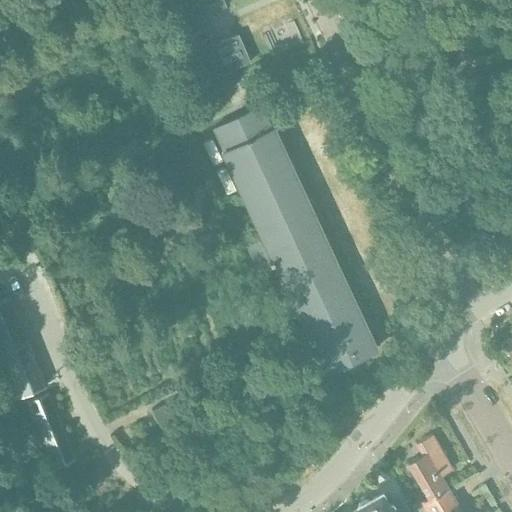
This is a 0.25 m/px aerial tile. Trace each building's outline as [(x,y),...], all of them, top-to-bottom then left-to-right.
[(215,45),(203,17),(225,7),(222,0),(168,0),(205,83),(250,63),(238,35),(215,45)] [(367,327),(312,210),(274,128),(273,129),(273,128),(271,129),(261,106),(212,129),(222,151),(221,152),(231,174),(229,175),(231,177),(232,176),(241,196),(240,197),(241,200),(243,199),(252,218),(250,219),(251,221),(253,221),(263,241),(247,249),(257,269),(271,263),(272,265),(273,265),(282,282),(280,283),(282,286),(283,285),(292,305),(291,306),(292,308),(294,308),(302,327),(301,327),(302,330),(304,330),(324,373),(351,361),(375,350),(366,327),(367,327)] [(44,387),(9,297),(0,301),(0,353),(18,398),(44,387)] [(76,460),(48,392),(25,401),(53,470),(76,460)] [(188,420),(177,398),(151,411),(162,433),(188,420)] [(451,470),(432,436),(416,445),(422,455),(412,461),(407,464),(429,501),(427,502),(428,503),(448,491),(440,477),(451,470)] [(460,511),(448,491),(428,503),(424,505),(424,504),(422,505),(419,501),(411,505),(414,511),(460,511)] [(408,511),(403,502),(394,507),(391,503),(386,506),(381,497),(377,496),(369,501),(364,500),(359,503),(357,507),(356,508),(357,511),(408,511)]
